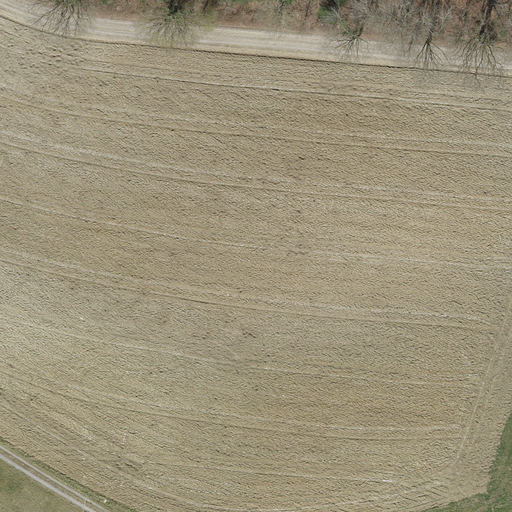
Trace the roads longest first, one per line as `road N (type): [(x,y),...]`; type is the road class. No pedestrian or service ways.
road 1 (track): [(511,58),(116,29),(34,17),(0,0)]
road 2 (track): [(0,448),(104,511)]
